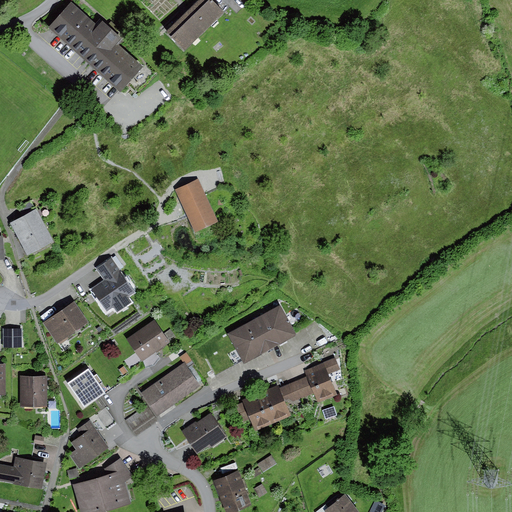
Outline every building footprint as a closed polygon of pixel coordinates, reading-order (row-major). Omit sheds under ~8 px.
[(216,0),(200,0),(171,29),(189,47),(227,10),(216,0)] [(102,28),(73,4),(53,29),(127,91),(148,66),(120,43),(124,37),(106,22),(102,28)] [(199,180),(174,192),(193,232),(218,220),(199,180)] [(37,207),(32,199),(21,206),(26,214),(37,207)] [(38,209),(13,222),(30,254),(55,241),(38,209)] [(107,281),(96,289),(109,310),(117,305),(120,310),(136,300),(133,295),(138,291),(116,257),(99,268),(107,281)] [(78,301),(47,322),(62,344),(93,323),(78,301)] [(285,306),(232,334),(247,362),(300,335),(285,306)] [(159,320),(131,338),(145,359),(173,341),(159,320)] [(23,331),(7,331),(7,344),(23,344),(23,331)] [(314,377),(286,387),(294,411),(342,394),(334,372),(343,369),(338,357),(310,367),(314,377)] [(184,365),(142,393),(157,415),(199,387),(184,365)] [(105,394),(88,371),(69,384),(85,408),(105,394)] [(48,374),(22,374),(22,403),(48,403),(48,374)] [(283,385),(236,404),(243,420),(254,416),(259,429),(295,414),(283,385)] [(155,421),(146,408),(127,421),(136,434),(155,421)] [(215,410),(185,429),(201,455),(231,436),(215,410)] [(80,450),(74,454),(84,466),(110,447),(91,421),(80,429),(84,434),(74,441),(80,450)] [(273,455),(261,463),(267,471),(279,463),(273,455)] [(16,465),(0,462),(0,478),(44,487),(49,462),(18,456),(16,465)] [(112,473),(77,483),(84,511),(101,511),(134,503),(128,481),(136,475),(123,457),(107,469),(112,473)] [(241,471),(217,480),(224,498),(229,496),(235,510),(246,505),(242,494),(248,491),(241,471)] [(362,511),(348,493),(328,509),(329,511),(362,511)] [(379,497),(370,511),(382,511),(388,502),(379,497)]
